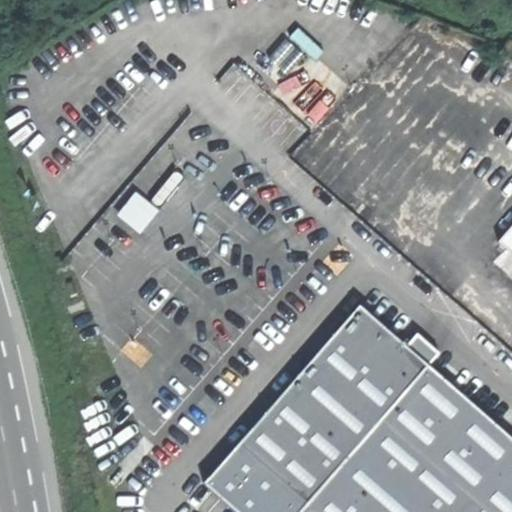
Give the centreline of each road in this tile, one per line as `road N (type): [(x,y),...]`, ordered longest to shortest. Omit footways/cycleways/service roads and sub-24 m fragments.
road 1 (unknown): [(362,190),(338,154),(359,111),(423,63),(463,77)]
road 2 (unknown): [(362,190),(463,77)]
